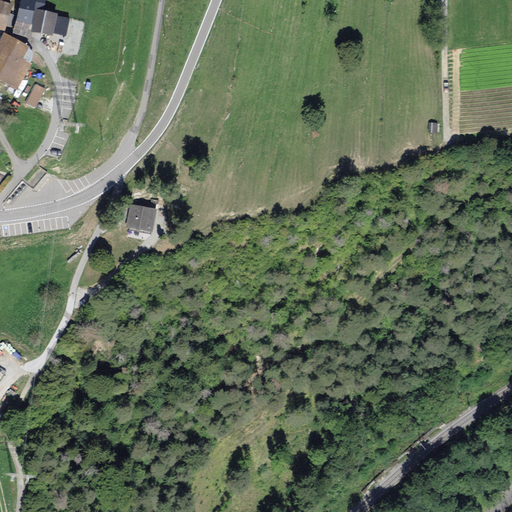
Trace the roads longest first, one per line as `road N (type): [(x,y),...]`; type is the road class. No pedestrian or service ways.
road 1 (track): [(511,186),(454,206),(326,331),(251,374),(145,511)]
road 2 (unclassified): [(32,372),(117,177)]
road 3 (residential): [(0,197),(49,141),(54,106),(52,71),(37,50),(0,34)]
road 4 (tertiary): [(215,0),(172,107),(123,170)]
road 5 (unclassified): [(123,170),(159,0)]
road 6 (track): [(16,511),(19,482),(5,438),(32,372)]
road 7 (track): [(446,0),(446,143)]
road 8 (tertiary): [(117,177),(71,203),(0,215)]
